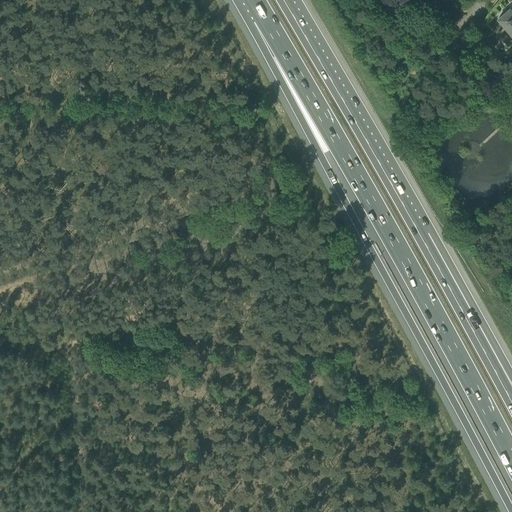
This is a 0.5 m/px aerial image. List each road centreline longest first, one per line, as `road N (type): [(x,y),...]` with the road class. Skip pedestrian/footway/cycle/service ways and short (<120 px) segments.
road 1 (motorway): [(261,15),(319,155),(511,511)]
road 2 (motorway): [(261,15),(511,462)]
road 3 (motorway): [(491,364),(283,0)]
road 4 (track): [(80,511),(73,368),(60,349),(0,329)]
